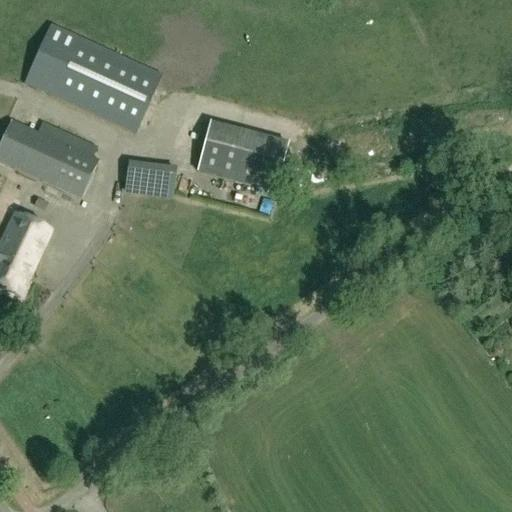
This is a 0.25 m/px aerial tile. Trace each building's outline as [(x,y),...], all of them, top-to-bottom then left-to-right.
[(135,136),(162,77),(51,28),(25,86),(135,136)] [(0,164),(81,202),(98,163),(12,124),(0,149),(0,164)] [(276,191),(288,147),(209,127),(197,173),(270,192),(276,191)] [(175,172),(128,166),(125,193),(172,198),(175,172)] [(0,291),(20,300),(51,232),(15,215),(0,248),(0,291)]
